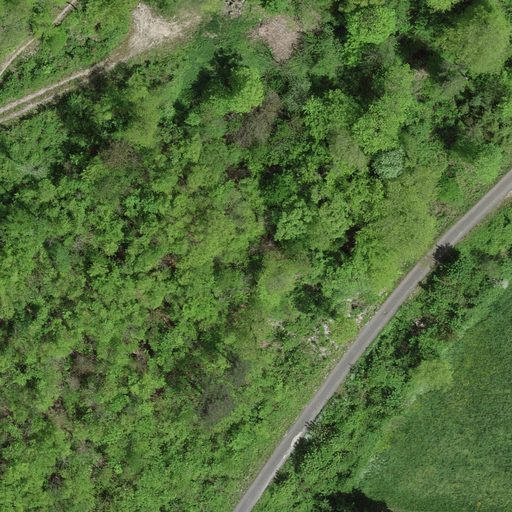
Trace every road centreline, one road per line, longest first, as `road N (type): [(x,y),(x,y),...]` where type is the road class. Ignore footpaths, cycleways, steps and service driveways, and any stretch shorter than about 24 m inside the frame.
road 1 (track): [(241,511),(379,321),(511,179)]
road 2 (track): [(0,116),(216,16)]
